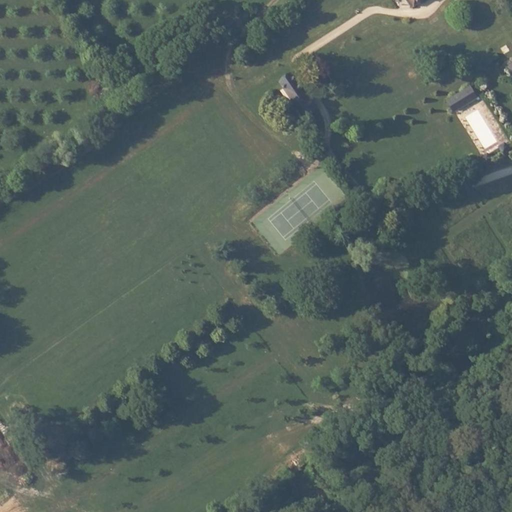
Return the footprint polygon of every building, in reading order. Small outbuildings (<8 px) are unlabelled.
[(511,65),(503,71),(510,82),(511,80),(511,65)] [(271,88),(281,81),(275,70),(264,78),(271,88)] [(291,96),(281,81),(271,88),(280,103),(291,96)] [(468,94),(475,103),(482,99),(475,89),(468,94)] [(468,94),(460,99),(466,109),(475,103),(468,94)] [(296,104),(291,96),(280,103),(286,112),(296,104)] [(460,99),(453,104),(459,114),(466,109),(460,99)]
